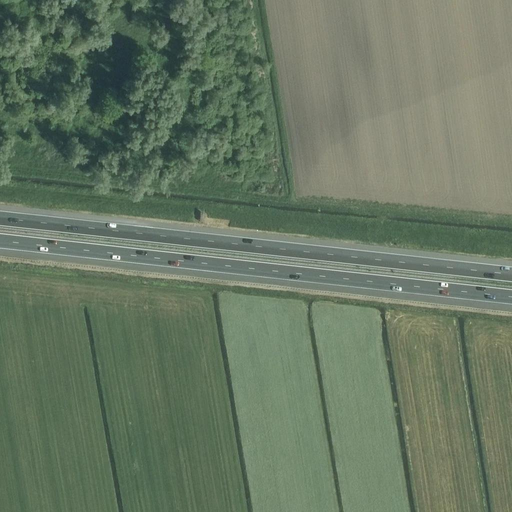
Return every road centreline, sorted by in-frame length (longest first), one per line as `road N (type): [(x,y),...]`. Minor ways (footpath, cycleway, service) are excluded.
road 1 (motorway): [(0,240),(511,296)]
road 2 (motorway): [(511,274),(0,218)]
